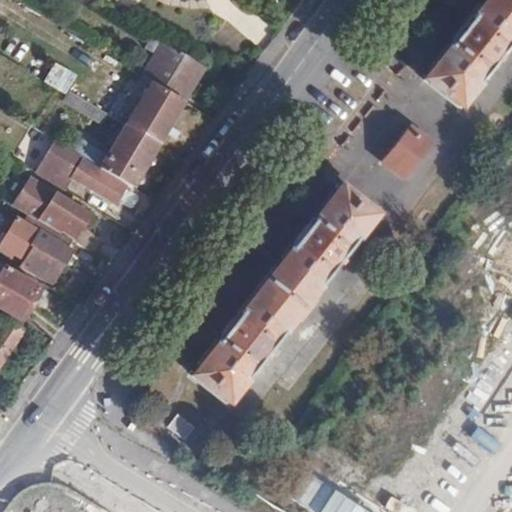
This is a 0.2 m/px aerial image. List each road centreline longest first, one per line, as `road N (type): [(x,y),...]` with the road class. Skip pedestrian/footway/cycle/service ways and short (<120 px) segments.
road 1 (residential): [(31,431),(327,24)]
road 2 (residential): [(31,431),(160,511)]
